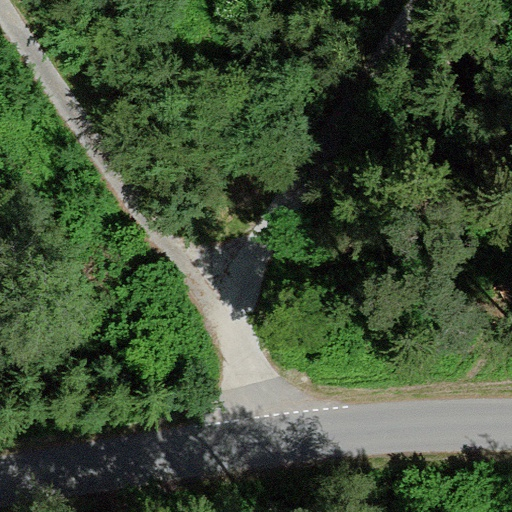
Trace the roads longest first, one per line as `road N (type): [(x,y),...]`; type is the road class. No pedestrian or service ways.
road 1 (tertiary): [(511,424),(249,442),(0,481)]
road 2 (track): [(0,13),(146,221),(223,304)]
road 3 (track): [(223,304),(426,0)]
road 4 (track): [(223,304),(249,442)]
